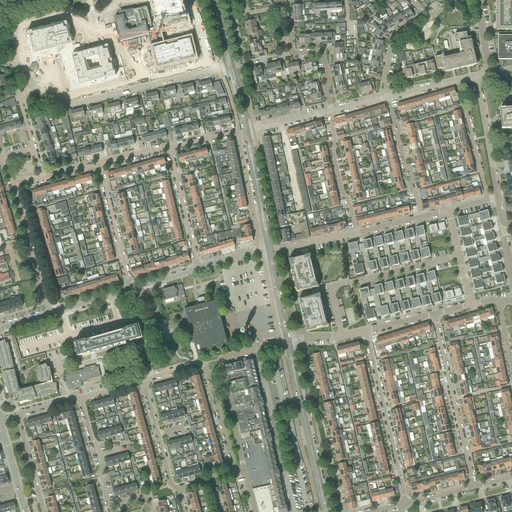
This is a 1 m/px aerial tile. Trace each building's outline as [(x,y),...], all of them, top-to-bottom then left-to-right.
[(153,4),(158,23),(160,23),(162,31),(189,24),(182,0),(157,0),(154,1),(155,4),(154,4),(153,4)] [(366,8),(366,7),(360,0),(356,0),(355,1),(360,8),(364,5),(366,8)] [(427,9),(432,6),(428,0),(426,0),(420,4),(423,9),(425,8),(425,9),(426,8),(427,9)] [(511,0),(495,0),(496,11),(496,12),(496,21),(496,27),(497,27),(498,30),(511,29),(511,0)] [(356,11),(360,8),(355,1),(350,4),(351,5),(350,6),(350,7),(349,8),(350,15),(353,15),(356,14),(356,11)] [(147,25),(151,24),(147,7),(134,10),(134,13),(114,18),(120,42),(149,34),(147,25)] [(414,13),(411,8),(404,12),(409,19),(409,20),(414,17),(413,14),(414,14),(414,13)] [(406,21),(409,19),(404,12),(400,15),(405,23),(407,22),(406,21)] [(400,15),(399,15),(398,13),(394,15),(400,25),(402,23),(403,24),(405,23),(400,15)] [(259,21),(259,20),(258,15),(248,17),(249,21),(245,22),(246,29),(257,27),(256,22),(259,21)] [(397,27),(400,25),(394,15),(389,18),(389,19),(391,21),(396,29),(398,28),(397,27)] [(297,25),(303,25),(303,16),(302,16),(291,17),(291,19),(294,19),(294,22),(297,22),(297,25)] [(391,21),(389,19),(389,18),(383,22),(386,24),(389,28),(390,31),(393,29),(394,30),(396,29),(391,21)] [(389,28),(386,24),(383,22),(383,23),(381,26),(380,25),(377,30),(386,35),(387,34),(386,33),(388,30),(387,30),(389,28)] [(26,33),(26,34),(28,41),(29,47),(30,47),(31,54),(32,55),(39,53),(40,53),(47,51),(54,49),(55,49),(62,47),(63,47),(67,46),(70,45),(70,44),(68,37),(68,36),(68,37),(67,34),(67,33),(67,31),(65,26),(65,24),(65,23),(64,23),(62,24),(61,24),(59,24),(57,25),(56,25),(54,26),(52,26),(51,26),(49,27),(47,28),(46,28),(44,28),(42,29),(41,29),(39,30),(37,30),(36,30),(34,31),(32,32),(31,32),(29,32),(27,33),(26,33)] [(261,31),(258,31),(257,27),(246,29),(248,36),(253,35),(253,36),(253,38),(263,36),(261,31)] [(377,30),(375,29),(372,33),(374,35),(372,38),(376,40),(380,41),(381,39),(383,36),(384,37),(386,35),(377,30)] [(334,33),(331,33),(326,33),(326,44),(333,44),(335,41),(334,33)] [(469,33),(468,33),(454,35),(455,43),(459,43),(461,50),(462,50),(464,55),(444,60),(443,56),(434,58),(435,60),(433,60),(435,70),(437,70),(438,74),(477,65),(477,64),(478,64),(478,63),(479,63),(479,62),(478,61),(477,60),(476,60),(473,48),(474,48),(474,47),(473,48),(471,35),(471,34),(470,34),(470,33),(469,33)] [(299,46),(305,45),(304,35),(299,35),(299,40),(296,40),(297,44),(299,44),(299,46)] [(511,35),(498,36),(498,60),(511,59),(511,35)] [(260,42),(264,41),(263,36),(253,38),(253,39),(254,39),(254,41),(249,42),(251,48),(261,46),(260,42)] [(190,37),(152,47),(157,68),(196,58),(190,37)] [(376,40),(372,38),(371,44),(371,45),(374,45),(384,48),(385,46),(383,45),(382,45),(383,42),(380,41),(376,40)] [(335,47),(333,47),(333,49),(343,49),(345,49),(345,40),(339,41),(335,41),(336,44),(335,44),(335,47)] [(108,45),(72,55),(80,85),(116,76),(108,45)] [(384,48),(374,45),(371,45),(370,50),(383,53),(384,48)] [(266,50),(262,51),(261,46),(251,48),(252,55),(257,54),(258,58),(267,56),(266,50)] [(382,58),(383,53),(370,50),(373,51),(372,56),(382,58)] [(311,68),(309,58),(307,59),(307,60),(304,61),(305,65),(302,65),(303,71),(306,71),(306,72),(312,71),(311,68)] [(433,60),(435,60),(434,58),(435,60),(426,62),(429,72),(433,71),(433,72),(436,72),(435,70),(433,60)] [(302,65),(299,66),(298,61),(292,62),(295,75),(301,74),(301,72),(303,71),(302,65)] [(274,63),(273,64),(276,74),(276,77),(281,76),(281,79),(283,80),(287,79),(286,75),(285,69),(284,68),(281,68),(280,63),(280,62),(276,63),(276,62),(273,63),(274,63)] [(295,75),(292,62),(290,63),(290,64),(287,65),(288,68),(285,69),(286,75),(289,75),(289,73),(294,72),(295,75)] [(425,73),(429,72),(426,62),(420,63),(423,75),(425,74),(425,73)] [(344,64),(343,65),(342,63),(340,63),(334,64),(334,66),(333,67),(334,72),(342,71),(341,68),(344,67),(344,64)] [(420,76),(423,75),(420,63),(413,65),(416,75),(420,74),(420,76)] [(271,75),(276,74),(273,64),(266,65),(268,71),(265,72),(267,80),(271,79),(271,75)] [(412,76),(416,75),(413,65),(407,67),(410,78),(412,77),(412,76)] [(254,68),(254,70),(256,79),(261,78),(261,81),(267,80),(265,72),(264,70),(261,70),(261,66),(256,67),(256,66),(254,67),(254,68)] [(369,67),(366,66),(366,69),(369,70),(367,75),(375,77),(376,74),(377,70),(379,71),(379,69),(369,67)] [(407,79),(410,78),(407,67),(403,67),(402,73),(402,74),(401,74),(401,75),(401,76),(401,77),(402,77),(402,78),(403,78),(404,78),(404,77),(407,77),(407,79)] [(250,71),(249,72),(249,73),(250,78),(251,82),(252,85),(251,85),(252,89),(254,89),(256,88),(255,84),(257,84),(256,79),(254,70),(250,71)] [(343,76),(346,75),(345,70),(342,71),(334,72),(333,73),(334,78),(343,76)] [(318,82),(320,82),(320,79),(313,80),(309,81),(308,82),(308,85),(306,85),(308,90),(321,88),(320,85),(319,86),(318,82)] [(349,85),(348,80),(344,81),(335,83),(336,88),(346,86),(349,85)] [(371,87),(374,86),(373,80),(368,81),(368,82),(364,83),(366,93),(369,92),(368,91),(372,90),(371,87)] [(211,81),(205,82),(207,90),(207,93),(215,91),(216,92),(217,96),(224,94),(219,81),(215,83),(211,83),(211,81)] [(199,86),(196,87),(198,93),(202,92),(201,91),(207,90),(205,82),(199,84),(199,86)] [(365,93),(366,93),(364,83),(359,85),(359,83),(355,84),(357,90),(360,89),(361,93),(364,92),(365,93)] [(193,84),(187,85),(189,97),(190,96),(189,95),(198,93),(196,87),(194,88),(193,84)] [(181,89),(178,90),(180,96),(181,99),(189,97),(187,85),(181,87),(181,89)] [(351,91),(347,92),(346,86),(336,88),(337,90),(338,90),(339,94),(342,93),(343,96),(351,94),(351,91)] [(175,87),(169,88),(171,96),(171,99),(177,98),(177,97),(180,96),(178,90),(176,90),(175,87)] [(163,93),(161,94),(162,101),(171,99),(171,96),(169,88),(163,90),(163,93)] [(157,92),(151,94),(154,105),(156,105),(155,101),(158,100),(159,101),(162,101),(161,94),(158,95),(157,92)] [(321,99),(320,93),(312,95),(313,100),(311,100),(311,104),(322,101),(321,99)] [(146,99),(143,99),(144,106),(148,105),(148,107),(151,106),(154,105),(151,94),(145,95),(146,99)] [(5,106),(14,102),(13,98),(2,103),(3,107),(5,106)] [(137,98),(131,99),(133,107),(134,111),(139,110),(139,109),(142,108),(141,107),(142,106),(141,100),(138,101),(137,98)] [(417,109),(423,108),(420,98),(414,100),(417,109)] [(126,103),(123,104),(125,112),(126,111),(127,113),(134,111),(133,107),(131,99),(125,101),(126,103)] [(300,108),(299,103),(298,99),(292,100),(293,102),(292,103),(294,109),(300,108)] [(411,111),(417,109),(414,100),(409,101),(411,111)] [(287,104),(286,101),(281,103),(283,114),(289,112),(287,104)] [(406,112),(411,111),(409,101),(403,103),(406,112)] [(119,102),(113,104),(116,115),(125,113),(125,112),(123,104),(120,105),(119,102)] [(257,106),(254,107),(255,110),(256,116),(259,115),(260,117),(266,116),(264,109),(263,107),(265,107),(263,102),(261,102),(262,107),(261,107),(258,108),(257,106)] [(209,105),(208,103),(198,105),(200,111),(210,109),(209,105)] [(406,113),(406,112),(403,103),(397,105),(399,111),(405,110),(406,113)] [(108,108),(105,108),(107,120),(108,120),(106,115),(110,114),(109,113),(115,112),(116,115),(113,104),(107,105),(108,108)] [(275,104),(271,105),(271,104),(269,104),(270,108),(271,115),(272,116),(275,116),(275,114),(277,113),(275,107),(275,104)] [(101,105),(95,107),(97,115),(98,118),(103,117),(104,121),(107,120),(105,108),(102,109),(101,105)] [(387,107),(385,107),(384,105),(378,107),(381,116),(389,113),(387,107)] [(90,111),(87,111),(88,118),(92,117),(92,116),(94,115),(95,120),(98,119),(98,118),(97,115),(95,107),(89,108),(90,111)] [(375,117),(381,116),(378,107),(373,108),(375,117)] [(83,108),(77,110),(79,117),(84,116),(85,119),(88,118),(87,111),(84,112),(83,108)] [(375,117),(373,108),(367,110),(370,120),(375,118),(375,117)] [(501,120),(498,120),(498,121),(501,121),(502,129),(501,129),(501,130),(511,128),(511,108),(506,109),(505,108),(500,109),(501,120)] [(72,114),(69,114),(71,123),(74,123),(75,123),(77,123),(78,122),(80,121),(79,117),(77,110),(71,111),(72,114)] [(364,121),(370,120),(367,110),(361,112),(363,119),(364,121)] [(453,112),(455,120),(462,119),(460,111),(453,112)] [(225,124),(231,122),(229,113),(222,114),(223,114),(225,124)] [(214,126),(219,125),(217,115),(211,116),(212,119),(214,126)] [(46,116),(37,119),(39,125),(45,123),(49,122),(48,119),(47,119),(46,116)] [(400,118),(402,124),(408,122),(407,116),(400,118)] [(12,117),(6,118),(7,122),(10,131),(15,129),(13,119),(12,119),(12,117)] [(15,129),(21,128),(18,117),(13,119),(15,129)] [(345,117),(339,118),(341,125),(342,128),(345,127),(345,128),(348,127),(346,124),(347,123),(345,117)] [(144,118),(134,120),(135,126),(145,123),(145,122),(144,118)] [(339,118),(333,120),(335,127),(335,129),(339,128),(339,129),(342,128),(341,125),(339,118)] [(453,127),(463,125),(462,119),(455,120),(452,121),(453,127)] [(197,123),(196,120),(191,122),(193,131),(199,130),(197,123)] [(179,121),(172,122),(173,126),(174,125),(175,130),(175,132),(176,135),(178,134),(178,135),(179,136),(181,135),(182,135),(179,124),(179,121)] [(322,124),(321,121),(315,123),(318,132),(325,130),(324,124),(322,124)] [(4,132),(10,131),(7,122),(2,123),(4,132)] [(418,122),(406,125),(408,133),(418,131),(420,130),(418,122)] [(318,132),(315,123),(309,124),(312,135),(315,134),(315,133),(318,132)] [(312,135),(309,124),(304,126),(306,132),(308,131),(310,136),(312,135)] [(455,133),(464,130),(463,125),(453,127),(455,133)] [(298,128),(300,134),(301,136),(306,134),(306,132),(304,126),(298,128)] [(42,136),(52,133),(51,127),(49,128),(40,131),(42,136)] [(384,138),(391,136),(389,128),(385,129),(381,130),(382,133),(383,133),(384,138)] [(296,141),(294,136),(293,129),(287,131),(289,139),(292,138),(293,142),(296,141)] [(456,138),(466,136),(464,130),(455,133),(456,138)] [(343,131),(336,133),(336,135),(337,139),(345,137),(344,135),(343,131)] [(372,135),(380,133),(380,131),(368,133),(369,134),(367,134),(369,142),(381,139),(381,137),(373,139),(372,135)] [(417,132),(418,132),(418,131),(408,133),(409,139),(419,137),(417,132)] [(44,142),(54,139),(52,133),(42,136),(44,142)] [(128,136),(126,136),(127,139),(128,146),(134,145),(133,140),(132,135),(128,136)] [(281,141),(281,140),(280,135),(262,138),(263,145),(281,141)] [(455,145),(467,142),(466,136),(456,138),(455,139),(453,139),(455,145)] [(117,149),(123,147),(121,138),(114,139),(115,139),(117,149)] [(44,142),(45,147),(56,144),(54,139),(44,142)] [(111,150),(117,149),(115,139),(114,139),(105,141),(106,149),(111,148),(111,150)] [(350,141),(347,142),(346,139),(343,140),(344,148),(354,146),(351,147),(350,141)] [(377,140),(381,139),(369,142),(368,142),(369,147),(378,145),(377,140)] [(278,142),(281,141),(263,145),(265,151),(278,148),(278,145),(274,146),(273,143),(278,142)] [(412,150),(421,148),(420,142),(410,145),(412,150)] [(458,150),(469,147),(467,142),(455,145),(455,147),(457,147),(458,150)] [(95,146),(94,143),(88,145),(91,155),(96,153),(95,146)] [(320,153),(327,152),(325,143),(321,144),(322,147),(319,148),(320,153)] [(56,144),(45,147),(47,153),(59,149),(58,147),(57,147),(56,144)] [(210,150),(210,151),(209,147),(200,149),(202,156),(208,155),(209,158),(212,157),(210,150)] [(215,158),(236,154),(234,147),(227,149),(216,151),(213,152),(215,158)] [(278,148),(265,151),(266,157),(275,155),(278,154),(277,151),(273,152),(272,149),(277,148),(278,148)] [(413,156),(423,154),(421,148),(412,150),(410,151),(412,157),(413,156)] [(59,149),(47,153),(49,158),(58,155),(58,153),(60,152),(59,149)] [(203,159),(202,156),(200,149),(195,151),(196,157),(197,160),(203,159)] [(197,160),(196,157),(195,151),(189,153),(191,159),(192,162),(197,160)] [(387,161),(396,159),(395,153),(385,155),(387,161)] [(459,161),(471,158),(470,153),(460,155),(457,156),(459,161)] [(511,153),(502,155),(503,162),(511,160),(511,153)] [(216,164),(237,160),(236,154),(215,158),(216,164)] [(415,162),(424,159),(423,154),(413,156),(415,162)] [(59,155),(59,156),(58,155),(49,158),(50,164),(61,161),(60,158),(59,155)] [(161,168),(166,166),(164,157),(158,159),(161,168)] [(319,165),(330,163),(328,157),(322,159),(319,160),(322,159),(322,162),(317,163),(318,166),(319,166),(319,165)] [(462,167),(473,164),(471,158),(459,161),(459,162),(461,161),(462,167)] [(155,170),(161,168),(158,159),(152,160),(155,170)] [(388,167),(398,165),(396,159),(387,161),(388,167)] [(421,161),(424,160),(424,159),(415,162),(416,168),(432,164),(431,160),(423,162),(423,163),(422,163),(421,161)] [(149,171),(155,170),(152,160),(147,162),(149,171)] [(227,168),(238,166),(237,160),(216,164),(218,170),(222,169),(221,164),(226,163),(227,168)] [(504,168),(511,166),(511,160),(503,162),(504,168)] [(275,161),(277,161),(267,163),(268,169),(275,167),(275,165),(275,161)] [(144,173),(149,171),(147,162),(141,163),(144,173)] [(144,173),(141,163),(135,165),(137,172),(138,176),(144,174),(144,173)] [(427,165),(432,164),(416,168),(418,173),(428,171),(427,165)] [(462,167),(453,169),(454,173),(460,171),(460,172),(461,176),(465,175),(475,173),(473,164),(462,167)] [(269,175),(287,171),(286,165),(281,166),(275,167),(268,169),(269,175)] [(219,176),(239,172),(238,166),(227,168),(227,169),(222,170),(222,169),(218,170),(219,176)] [(132,176),(132,173),(130,167),(124,168),(126,175),(127,178),(132,176)] [(359,169),(361,169),(361,168),(350,171),(351,177),(360,175),(359,169)] [(320,177),(332,174),(331,169),(324,170),(324,171),(321,171),(322,175),(319,175),(320,177)] [(119,170),(113,171),(115,178),(116,181),(121,179),(120,176),(119,170)] [(391,178),(401,176),(399,170),(390,173),(391,178)] [(116,181),(115,178),(113,171),(107,173),(110,183),(116,181)] [(284,174),(287,173),(287,171),(269,175),(271,181),(285,178),(284,174)] [(428,171),(418,173),(419,179),(429,176),(428,171)] [(226,181),(241,178),(239,172),(219,176),(221,182),(224,182),(226,181)] [(188,182),(194,181),(193,173),(186,174),(188,182)] [(90,174),(85,176),(87,182),(95,180),(94,176),(91,177),(90,174)] [(429,176),(419,179),(421,187),(425,186),(431,185),(429,176)] [(272,187),(289,183),(288,177),(285,178),(271,181),(272,187)] [(162,183),(159,183),(160,189),(161,189),(170,186),(168,178),(162,180),(162,183)] [(235,186),(242,184),(241,178),(226,181),(227,187),(235,186)] [(325,188),(335,186),(333,180),(324,182),(325,188)] [(354,188),(363,186),(362,180),(352,182),(354,188)] [(62,182),(64,189),(65,192),(71,190),(70,189),(68,181),(62,182)] [(400,191),(404,190),(402,181),(395,183),(397,189),(399,188),(400,191)] [(285,185),(289,184),(289,183),(272,187),(273,193),(286,190),(285,185)] [(233,193),(243,191),(242,184),(235,186),(235,190),(233,190),(233,193)] [(480,193),(483,192),(481,184),(478,184),(478,185),(472,187),(474,196),(480,195),(480,193)] [(191,194),(200,192),(203,191),(201,185),(199,186),(190,188),(191,194)] [(365,189),(364,189),(363,186),(354,188),(355,192),(353,193),(353,194),(366,191),(365,189)] [(45,187),(40,189),(43,199),(48,197),(48,196),(47,194),(45,187)] [(469,198),(474,196),(472,187),(466,188),(469,198)] [(43,202),(43,199),(40,189),(34,190),(35,193),(32,194),(33,198),(38,196),(40,203),(43,202)] [(425,192),(425,189),(419,190),(420,197),(427,195),(426,193),(425,193),(425,192)] [(286,190),(273,193),(274,199),(282,197),(282,194),(283,194),(285,194),(285,193),(288,193),(288,190),(286,190)] [(463,199),(462,193),(461,190),(455,191),(458,201),(463,199)] [(124,191),(117,192),(119,200),(129,198),(127,193),(124,193),(124,191)] [(365,192),(366,192),(366,191),(353,194),(355,194),(357,202),(366,200),(365,192)] [(90,202),(100,200),(98,192),(88,194),(90,202)] [(446,204),(444,194),(444,193),(441,194),(441,195),(438,196),(441,205),(446,204)] [(446,204),(452,202),(450,193),(444,194),(446,204)] [(282,197),(274,199),(275,205),(282,203),(288,202),(286,196),(283,197),(282,197)] [(435,207),(441,205),(438,196),(433,197),(435,207)] [(238,210),(246,208),(244,197),(236,199),(224,201),(228,215),(239,213),(238,210)] [(330,208),(339,206),(337,197),(328,199),(328,200),(331,199),(332,204),(329,205),(330,208)] [(430,208),(435,207),(433,197),(427,198),(428,201),(430,208)] [(121,206),(130,204),(129,198),(119,200),(121,206)] [(63,211),(68,210),(65,202),(58,204),(61,212),(63,211)] [(404,214),(410,213),(407,203),(402,205),(404,214)] [(130,204),(121,206),(122,212),(131,209),(132,209),(131,204),(130,204)] [(398,216),(404,214),(402,205),(396,206),(397,209),(398,216)] [(93,214),(103,211),(101,206),(95,207),(89,209),(90,214),(93,214)] [(398,216),(397,209),(396,206),(390,207),(391,210),(393,217),(398,216)] [(387,219),(385,212),(384,208),(379,210),(380,213),(381,220),(387,219)] [(44,211),(41,212),(41,209),(37,210),(39,218),(49,215),(48,212),(45,214),(44,211)] [(123,218),(133,215),(131,209),(122,212),(123,218)] [(278,217),(288,215),(290,215),(288,209),(284,209),(277,211),(278,217)] [(0,215),(1,218),(10,216),(9,210),(0,212),(0,215)] [(381,220),(380,213),(379,210),(373,211),(374,214),(376,221),(381,220)] [(487,211),(472,214),(473,219),(480,218),(481,224),(475,226),(488,223),(487,220),(490,219),(488,215),(489,215),(488,212),(487,211)] [(358,225),(364,224),(362,214),(356,216),(358,225)] [(457,218),(457,219),(458,222),(459,227),(462,226),(462,229),(475,226),(469,228),(467,221),(473,219),(472,214),(457,218)] [(41,224),(51,221),(49,215),(39,218),(41,224)] [(133,215),(123,218),(125,223),(135,221),(137,220),(136,215),(133,215)] [(168,223),(178,221),(177,215),(167,217),(164,218),(165,223),(168,223)] [(288,215),(278,217),(280,228),(285,227),(287,226),(286,221),(287,221),(288,220),(289,219),(288,215)] [(10,216),(1,218),(3,224),(5,223),(12,221),(10,216)] [(96,225),(105,223),(104,217),(94,219),(96,225)] [(346,228),(348,227),(345,218),(342,218),(343,219),(338,220),(340,230),(346,228)] [(249,222),(248,219),(237,221),(238,222),(239,229),(234,230),(235,231),(235,234),(242,233),(243,235),(245,235),(246,236),(249,235),(250,238),(249,238),(252,238),(251,234),(250,225),(249,225),(249,222)] [(50,221),(51,221),(41,224),(43,229),(52,227),(50,221)] [(133,227),(137,226),(135,221),(125,223),(126,229),(133,227)] [(309,237),(308,233),(306,222),(300,223),(302,233),(301,233),(301,234),(293,236),(292,234),(289,235),(288,229),(281,231),(283,243),(291,242),(290,242),(295,241),(309,237)] [(323,222),(321,222),(323,234),(329,232),(327,223),(326,223),(327,226),(324,226),(323,222)] [(429,226),(428,226),(430,234),(431,234),(433,233),(434,233),(438,232),(438,233),(438,234),(438,235),(439,235),(442,234),(443,235),(445,232),(445,231),(445,230),(446,230),(444,222),(432,225),(431,225),(429,226)] [(488,223),(475,226),(476,231),(483,229),(484,235),(478,236),(478,237),(490,234),(490,233),(490,230),(492,230),(492,227),(490,222),(488,223)] [(94,231),(107,228),(105,223),(96,225),(96,228),(93,229),(94,231)] [(206,226),(199,228),(201,236),(205,235),(211,234),(210,229),(211,229),(210,225),(209,225),(206,226)] [(316,228),(312,229),(311,225),(309,225),(312,237),(318,235),(316,228)] [(136,227),(137,227),(137,226),(133,227),(126,229),(128,234),(137,232),(136,227)] [(413,231),(416,244),(421,243),(419,237),(425,235),(423,226),(417,227),(415,228),(415,229),(416,231),(413,231)] [(462,229),(460,230),(461,235),(462,237),(464,237),(465,240),(478,237),(478,236),(471,238),(470,232),(476,231),(475,226),(462,229)] [(12,234),(15,233),(14,227),(7,229),(8,233),(9,237),(13,236),(12,234)] [(44,235),(54,232),(53,227),(52,227),(43,229),(44,235)] [(98,236),(108,234),(107,228),(94,231),(93,232),(94,237),(98,236)] [(402,234),(405,247),(410,245),(409,239),(414,238),(416,244),(413,231),(412,229),(407,230),(405,231),(405,233),(402,234)] [(237,243),(235,234),(235,231),(234,230),(216,235),(218,244),(220,250),(235,246),(234,244),(237,243)] [(56,235),(58,234),(57,231),(54,232),(44,235),(46,240),(52,239),(52,236),(53,237),(54,237),(55,236),(56,235)] [(392,236),(392,237),(395,249),(400,248),(399,245),(404,243),(405,247),(402,234),(402,231),(396,233),(394,233),(394,234),(395,236),(392,236)] [(138,232),(137,232),(128,234),(129,240),(139,238),(138,232)] [(173,242),(178,241),(183,240),(181,232),(174,233),(171,234),(173,242)] [(245,235),(243,235),(242,233),(235,234),(237,243),(253,240),(252,238),(249,238),(250,238),(249,235),(246,236),(245,235)] [(492,241),(495,240),(493,233),(490,233),(490,234),(478,237),(479,241),(485,239),(487,245),(493,244),(492,241)] [(108,234),(98,236),(99,242),(110,240),(108,234)] [(381,239),(384,252),(389,251),(388,244),(393,243),(395,249),(392,237),(392,236),(391,234),(386,235),(384,236),(384,238),(381,239)] [(220,250),(218,244),(216,235),(206,237),(207,241),(211,253),(220,250)] [(371,242),(372,248),(374,254),(379,253),(377,247),(383,245),(384,252),(381,239),(381,236),(376,238),(373,238),(373,239),(374,241),(371,242)] [(137,244),(142,243),(141,237),(139,238),(129,240),(130,246),(137,244)] [(472,243),(479,241),(478,237),(465,240),(462,240),(464,248),(467,247),(467,250),(474,249),(472,243)] [(52,239),(46,240),(47,246),(54,244),(57,244),(55,238),(52,239)] [(371,242),(370,239),(363,241),(363,244),(360,244),(362,251),(363,257),(368,256),(367,249),(372,248),(374,254),(372,248),(371,242)] [(201,244),(198,245),(198,246),(201,256),(211,253),(207,241),(204,242),(201,243),(201,244)] [(137,244),(130,246),(133,254),(143,252),(141,243),(142,243),(137,244)] [(360,244),(357,245),(357,243),(352,244),(349,244),(349,245),(348,245),(352,260),(356,259),(355,252),(362,251),(363,257),(362,251),(360,244)] [(421,243),(416,244),(419,257),(422,256),(422,258),(423,259),(425,258),(430,257),(428,248),(422,249),(421,243)] [(495,251),(497,251),(495,243),(493,244),(487,245),(480,247),(481,252),(488,250),(489,256),(495,254),(495,251)] [(49,252),(58,249),(57,244),(54,244),(47,246),(49,252)] [(410,245),(405,247),(408,259),(409,259),(411,259),(412,261),(415,261),(420,259),(419,257),(416,244),(417,250),(416,250),(417,251),(412,252),(410,245)] [(102,253),(112,251),(111,245),(101,248),(102,253)] [(400,248),(395,249),(398,262),(401,261),(402,263),(402,264),(404,263),(409,262),(409,259),(408,259),(405,247),(407,253),(406,253),(401,254),(400,248)] [(475,253),(481,252),(480,247),(474,249),(467,250),(465,251),(467,258),(469,258),(470,261),(476,259),(475,253)] [(51,258),(60,255),(58,249),(49,252),(51,258)] [(389,251),(384,252),(387,264),(388,264),(391,264),(391,266),(394,266),(399,264),(398,262),(395,249),(396,255),(396,256),(391,257),(389,251)] [(188,254),(189,254),(188,250),(183,251),(181,252),(182,255),(183,262),(189,260),(188,254)] [(102,253),(104,262),(114,259),(112,251),(102,253)] [(183,262),(182,255),(181,252),(175,254),(178,263),(183,262)] [(379,253),(374,254),(375,261),(377,267),(380,266),(381,268),(381,269),(383,268),(388,267),(388,264),(387,264),(384,252),(386,258),(385,258),(380,259),(379,253)] [(318,287),(314,267),(310,254),(304,255),(303,255),(301,256),(298,256),(298,257),(289,259),(288,259),(289,260),(296,291),(297,292),(306,290),(307,290),(309,289),(312,289),(312,288),(318,287)] [(377,267),(375,261),(374,254),(375,261),(370,262),(368,256),(363,257),(366,270),(370,269),(370,271),(378,270),(377,267)] [(497,262),(500,261),(498,254),(495,254),(489,256),(483,257),(484,262),(491,260),(492,266),(498,265),(497,262)] [(52,263),(62,260),(60,255),(51,258),(52,263)] [(88,257),(84,258),(86,268),(94,265),(93,262),(90,263),(88,257)] [(167,267),(165,260),(164,257),(158,259),(161,268),(167,267)] [(170,258),(165,260),(164,257),(165,260),(167,267),(172,265),(170,258)] [(356,259),(352,260),(353,266),(354,268),(355,275),(356,275),(360,274),(364,273),(363,270),(366,270),(363,257),(365,263),(361,264),(358,265),(356,259)] [(477,264),(484,262),(483,257),(476,259),(470,261),(467,261),(469,269),(472,268),(473,271),(479,270),(477,264)] [(158,259),(153,261),(156,270),(161,268),(158,259)] [(54,269),(65,265),(64,260),(62,260),(52,263),(54,269)] [(81,270),(85,269),(82,260),(77,262),(78,262),(81,270)] [(153,261),(152,260),(150,261),(151,264),(148,265),(150,272),(150,273),(156,271),(156,270),(153,261)] [(143,267),(142,267),(142,264),(136,266),(139,275),(145,273),(143,267)] [(500,272),(502,272),(501,264),(498,265),(492,266),(485,268),(487,273),(493,271),(495,277),(501,275),(500,272)] [(64,266),(65,266),(65,265),(54,269),(56,277),(67,274),(64,266)] [(133,277),(139,275),(136,266),(130,268),(133,277)] [(9,273),(8,268),(0,270),(0,273),(0,274),(0,278),(8,276),(8,274),(9,273)] [(480,274),(487,273),(485,268),(479,270),(473,271),(470,272),(472,279),(475,279),(475,282),(481,280),(480,274)] [(114,275),(111,276),(113,283),(119,281),(117,277),(121,276),(120,271),(115,273),(114,273),(114,275)] [(424,277),(427,289),(432,288),(430,282),(436,280),(435,278),(435,276),(434,271),(429,273),(426,273),(426,274),(427,276),(424,277)] [(107,285),(113,283),(110,273),(111,276),(105,278),(105,275),(104,275),(107,285)] [(413,279),(416,292),(421,291),(420,284),(425,283),(427,289),(424,277),(423,274),(418,275),(416,276),(416,278),(413,279)] [(102,286),(107,285),(104,275),(99,277),(99,280),(102,286)] [(501,275),(488,279),(489,283),(493,282),(493,286),(496,285),(497,287),(497,288),(503,286),(502,283),(505,282),(505,280),(503,275),(501,275)] [(10,279),(9,279),(8,276),(0,278),(0,283),(3,283),(4,287),(12,284),(11,279),(10,279)] [(102,286),(99,280),(99,277),(93,279),(94,281),(96,288),(102,286)] [(403,282),(406,294),(411,293),(409,287),(415,286),(416,292),(413,279),(413,277),(408,278),(405,278),(405,279),(406,281),(403,282)] [(393,284),(392,284),(395,297),(400,296),(399,290),(404,288),(406,294),(403,282),(402,279),(397,280),(395,281),(395,282),(395,284),(393,284)] [(475,282),(473,282),(474,287),(475,290),(477,289),(478,292),(484,291),(482,285),(489,283),(488,279),(475,282)] [(88,280),(82,282),(83,285),(85,291),(88,291),(89,291),(90,291),(91,290),(90,290),(88,283),(88,280)] [(382,287),(383,293),(385,300),(390,298),(388,292),(394,291),(395,297),(392,284),(393,284),(392,282),(387,283),(384,284),(385,286),(382,287)] [(79,293),(77,286),(76,283),(71,285),(72,288),(74,295),(77,294),(77,295),(80,294),(79,293)] [(182,289),(183,288),(182,284),(162,290),(165,301),(177,297),(179,296),(187,326),(220,317),(216,300),(188,308),(183,291),(182,291),(182,289)] [(382,287),(381,284),(374,286),(374,289),(371,290),(373,296),(374,302),(379,301),(378,295),(383,293),(385,300),(383,293),(382,287)] [(445,292),(444,292),(446,300),(447,300),(449,299),(450,299),(462,296),(460,288),(459,288),(459,287),(455,285),(455,286),(455,287),(449,288),(450,290),(450,291),(445,292)] [(371,290),(368,290),(368,288),(363,289),(363,288),(360,289),(360,290),(359,290),(363,305),(367,304),(366,298),(373,296),(371,290)] [(432,288),(427,289),(430,302),(433,301),(434,303),(434,304),(436,303),(441,302),(440,298),(440,295),(439,293),(433,294),(432,288)] [(421,291),(416,292),(420,305),(423,304),(423,306),(426,306),(431,305),(430,302),(427,289),(428,296),(423,297),(421,291)] [(411,293),(406,294),(409,307),(412,306),(413,308),(413,309),(415,308),(420,307),(420,305),(416,292),(418,298),(417,298),(412,300),(411,293)] [(307,332),(309,331),(316,329),(316,330),(319,329),(322,329),(322,328),(328,326),(320,294),(313,295),(313,294),(311,296),(308,296),(308,297),(298,299),(298,300),(306,331),(306,332),(307,332)] [(400,296),(395,297),(399,310),(402,309),(402,311),(402,312),(405,311),(410,310),(409,307),(406,294),(407,301),(402,302),(400,296)] [(21,296),(14,298),(15,299),(17,308),(22,307),(21,304),(23,303),(21,296)] [(390,298),(385,300),(388,312),(391,312),(392,314),(394,314),(399,312),(399,310),(395,297),(397,303),(396,303),(396,304),(391,305),(390,298)] [(389,315),(388,312),(385,300),(386,306),(381,307),(379,301),(374,302),(376,308),(378,315),(381,314),(381,317),(389,315)] [(375,316),(378,315),(376,308),(369,310),(367,304),(363,305),(367,320),(375,318),(375,316)] [(353,308),(345,309),(347,321),(354,320),(353,308)] [(488,317),(494,316),(491,308),(485,309),(485,311),(488,317)] [(485,311),(478,313),(480,319),(480,320),(481,322),(488,320),(488,317),(485,311)] [(470,313),(463,315),(464,317),(466,325),(473,323),(473,322),(473,321),(470,313)] [(471,313),(470,313),(473,321),(473,322),(475,321),(480,320),(480,319),(478,313),(471,315),(471,313)] [(223,319),(222,317),(221,318),(220,317),(187,326),(190,338),(193,337),(196,336),(200,335),(204,334),(212,332),(216,331),(220,330),(223,329),(223,330),(228,328),(228,327),(227,326),(226,325),(224,326),(222,319),(223,319)] [(459,328),(466,326),(466,325),(464,317),(456,319),(458,326),(459,326),(459,328)] [(451,328),(458,326),(456,319),(449,321),(451,328)] [(444,326),(441,327),(443,333),(446,332),(446,330),(451,328),(449,321),(449,320),(443,322),(444,326)] [(422,325),(425,335),(435,332),(432,325),(429,326),(428,323),(422,325)] [(86,339),(76,342),(79,356),(90,353),(90,352),(93,351),(94,351),(94,352),(127,342),(126,342),(127,341),(130,341),(141,338),(137,325),(126,328),(127,329),(123,330),(123,332),(121,332),(96,339),(91,341),(91,339),(89,340),(87,340),(86,339)] [(422,325),(416,327),(418,333),(419,336),(419,337),(425,335),(422,325)] [(416,327),(410,328),(414,338),(419,336),(418,333),(416,327)] [(226,329),(229,329),(228,328),(223,330),(223,329),(220,330),(216,331),(212,332),(204,334),(200,335),(196,336),(193,337),(190,338),(192,344),(194,343),(197,355),(228,347),(227,342),(229,341),(226,329)] [(410,328),(405,330),(408,340),(414,338),(410,328)] [(402,342),(408,340),(405,330),(399,332),(402,342)] [(396,344),(402,342),(399,332),(393,334),(396,344)] [(393,334),(387,335),(389,342),(390,346),(396,344),(393,334)] [(488,336),(486,336),(487,343),(490,342),(498,341),(499,341),(499,340),(497,334),(493,335),(488,336)] [(387,335),(382,337),(384,343),(385,347),(390,346),(389,342),(387,335)] [(377,343),(374,344),(377,351),(380,350),(379,349),(385,347),(384,343),(382,337),(376,339),(377,343)] [(7,345),(5,340),(2,341),(0,341),(0,359),(1,362),(1,365),(2,370),(3,372),(4,377),(5,380),(6,384),(7,387),(6,387),(8,391),(9,391),(9,392),(8,393),(9,396),(10,396),(10,399),(11,402),(13,403),(16,402),(16,403),(19,402),(23,401),(23,400),(24,400),(25,401),(29,400),(31,399),(36,398),(39,397),(43,396),(46,395),(50,394),(53,393),(58,392),(56,386),(57,386),(56,383),(51,384),(51,383),(47,384),(45,385),(41,386),(37,387),(34,388),(30,389),(27,390),(20,391),(18,390),(17,384),(16,384),(15,380),(16,380),(15,376),(14,376),(14,373),(13,369),(10,358),(10,355),(9,355),(8,351),(9,351),(7,345)] [(360,351),(361,351),(359,342),(351,344),(353,353),(357,352),(358,352),(359,352),(360,351)] [(451,350),(459,348),(458,342),(449,345),(450,351),(451,350)] [(352,353),(353,353),(351,344),(344,346),(346,353),(349,352),(349,354),(350,354),(351,354),(352,353)] [(344,346),(336,348),(337,350),(337,353),(338,355),(346,353),(344,346)] [(425,356),(435,354),(434,348),(428,349),(428,352),(425,353),(425,356)] [(459,349),(460,349),(459,348),(451,350),(452,357),(460,355),(459,349)] [(314,360),(324,358),(323,352),(313,355),(314,360)] [(43,356),(45,355),(45,353),(21,360),(22,361),(22,363),(19,364),(20,367),(22,366),(22,365),(24,365),(24,366),(27,366),(27,365),(30,364),(30,365),(37,363),(37,362),(40,362),(43,361),(42,360),(44,359),(43,356)] [(501,353),(502,353),(493,355),(494,359),(491,360),(491,362),(502,360),(501,353)] [(461,359),(464,358),(463,354),(460,355),(452,357),(454,363),(462,361),(461,359)] [(232,364),(225,366),(227,375),(227,376),(255,370),(255,369),(252,357),(249,358),(244,359),(244,360),(244,361),(242,362),(241,362),(235,363),(234,363),(234,364),(235,364),(233,364),(232,364)] [(315,366),(326,364),(324,358),(314,360),(315,366)] [(492,368),(503,366),(502,360),(491,362),(492,368)] [(455,370),(463,368),(462,361),(454,363),(455,370)] [(356,370),(365,368),(363,362),(355,364),(356,370)] [(44,365),(38,367),(38,370),(39,371),(39,374),(39,375),(40,378),(40,379),(41,382),(47,381),(47,382),(50,382),(49,376),(50,376),(49,369),(48,369),(48,367),(47,364),(44,365)] [(326,364),(315,366),(317,372),(327,369),(326,364)] [(97,367),(96,367),(95,365),(84,368),(84,369),(65,374),(67,382),(66,382),(68,390),(82,386),(81,382),(83,382),(83,383),(88,382),(88,380),(100,377),(97,367)] [(429,373),(439,371),(438,365),(428,367),(429,373)] [(358,376),(366,375),(365,368),(356,370),(358,376)] [(457,376),(465,374),(463,368),(455,370),(457,376)] [(328,375),(327,369),(317,372),(318,377),(328,375)] [(246,378),(256,376),(255,370),(227,376),(228,379),(244,376),(244,379),(246,379),(246,378)] [(385,378),(395,376),(394,370),(384,372),(385,378)] [(427,382),(437,379),(436,374),(426,376),(427,382)] [(458,382),(466,381),(465,374),(457,376),(458,382)] [(190,384),(200,381),(199,375),(189,378),(190,384)] [(319,383),(330,381),(328,375),(318,377),(319,383)] [(359,383),(368,381),(366,375),(358,376),(359,383)] [(232,393),(259,387),(256,376),(246,378),(246,379),(244,379),(245,379),(230,382),(232,393)] [(506,379),(506,378),(498,380),(498,381),(499,387),(508,385),(506,379)] [(427,388),(439,385),(437,379),(427,382),(426,382),(427,388)] [(466,381),(458,382),(460,389),(468,387),(471,386),(469,380),(466,381)] [(321,389),(331,386),(330,381),(319,383),(321,389)] [(361,389),(369,387),(368,381),(359,383),(361,389)] [(172,390),(170,382),(164,383),(166,390),(172,389),(172,390)] [(332,392),(331,386),(321,389),(322,395),(329,393),(332,392)] [(248,396),(260,393),(259,387),(232,393),(233,399),(248,396)] [(362,396),(370,394),(369,387),(361,389),(362,396)] [(389,395),(399,393),(398,387),(388,389),(389,395)] [(461,396),(472,393),(470,387),(468,388),(468,387),(460,389),(461,396)] [(498,398),(510,395),(509,389),(504,390),(486,394),(487,399),(490,398),(489,396),(497,394),(498,398)] [(440,392),(441,392),(441,391),(433,392),(433,393),(430,393),(431,399),(441,396),(442,396),(443,395),(442,393),(441,393),(440,393),(440,392)] [(197,397),(194,398),(195,400),(198,400),(205,398),(203,392),(196,394),(197,397)] [(323,401),(334,398),(332,392),(329,393),(322,395),(323,401)] [(262,398),(261,398),(260,393),(248,396),(233,399),(234,404),(234,405),(235,412),(236,412),(263,406),(264,406),(262,398)] [(364,402),(372,400),(370,394),(362,396),(364,402)] [(509,396),(510,396),(510,395),(498,398),(499,398),(500,404),(511,402),(509,396)] [(467,398),(462,400),(464,406),(471,404),(471,401),(473,400),(472,397),(467,398)] [(392,406),(402,404),(401,398),(390,400),(392,406)] [(325,410),(335,407),(334,400),(330,401),(331,402),(324,404),(325,410)] [(364,402),(361,403),(362,409),(365,409),(373,407),(372,400),(364,402)] [(433,410),(444,408),(442,402),(432,404),(433,410)] [(501,404),(500,404),(501,410),(511,408),(511,402),(501,404)] [(472,405),(474,404),(474,403),(471,404),(464,406),(465,412),(473,410),(472,405)] [(237,418),(264,411),(263,406),(236,412),(237,414),(237,417),(237,418)] [(327,415),(337,413),(335,407),(325,410),(327,415)] [(367,415),(375,413),(373,407),(365,409),(367,415)] [(503,416),(511,414),(511,408),(501,410),(503,416)] [(134,411),(131,412),(132,418),(136,417),(142,415),(141,409),(134,411)] [(172,412),(171,410),(165,411),(168,421),(174,419),(172,412)] [(467,419),(474,417),(473,410),(465,412),(467,419)] [(238,423),(265,417),(264,411),(237,418),(238,423)] [(334,417),(338,416),(337,413),(327,415),(328,421),(335,419),(334,417)] [(368,422),(376,420),(375,413),(367,415),(368,422)] [(436,422),(446,419),(445,413),(435,416),(436,422)] [(395,422),(405,419),(404,414),(394,416),(395,422)] [(504,423),(511,421),(511,414),(503,416),(504,423)] [(134,423),(136,423),(144,421),(142,415),(136,417),(136,419),(134,420),(134,423)] [(239,429),(267,422),(265,417),(238,423),(239,429)] [(329,427),(340,424),(338,419),(335,419),(328,421),(329,427)] [(446,419),(436,422),(437,424),(437,427),(448,425),(446,419)] [(203,429),(213,426),(211,420),(204,422),(204,423),(201,423),(203,429)] [(508,429),(511,427),(511,421),(504,423),(503,423),(505,429),(508,428),(508,429)] [(241,434),(268,428),(267,422),(239,429),(241,434)] [(371,431),(379,429),(377,423),(369,425),(371,431)] [(470,432),(477,430),(476,423),(468,425),(470,432)] [(407,425),(406,425),(397,427),(398,433),(408,431),(407,425)] [(449,427),(448,427),(448,425),(437,427),(439,433),(450,430),(450,427),(449,427)] [(270,434),(269,434),(268,428),(241,434),(242,440),(270,434)] [(372,437),(380,436),(379,429),(371,431),(372,437)] [(332,438),(342,436),(341,430),(331,432),(332,438)] [(481,433),(478,434),(477,430),(470,432),(471,438),(481,436),(481,433)] [(409,434),(408,431),(398,433),(399,439),(409,436),(409,434)] [(439,441),(451,438),(450,432),(438,435),(437,435),(438,439),(439,441)] [(242,448),(272,441),(270,434),(242,440),(243,442),(241,442),(242,448)] [(380,436),(372,437),(374,444),(382,442),(383,442),(382,439),(382,438),(382,437),(381,436),(381,435),(380,436)] [(410,442),(415,441),(413,435),(409,436),(399,439),(401,444),(410,442)] [(342,436),(332,438),(333,444),(344,441),(342,436)] [(481,443),(483,442),(481,436),(471,438),(473,445),(480,443),(481,443)] [(441,446),(452,444),(451,438),(439,441),(440,441),(441,446)] [(181,446),(179,439),(173,441),(176,450),(182,449),(181,446)] [(170,451),(176,450),(173,441),(167,442),(170,451)] [(271,441),(272,441),(242,448),(244,459),(274,452),(271,441)] [(383,448),(382,442),(374,444),(371,445),(372,448),(374,447),(375,450),(383,448)] [(481,443),(483,442),(481,443),(480,443),(473,445),(472,445),(473,451),(484,448),(484,445),(482,445),(481,443)] [(442,452),(453,449),(452,444),(441,446),(442,452)] [(335,449),(333,450),(334,451),(335,452),(336,455),(346,453),(345,447),(335,449)] [(413,447),(411,448),(411,447),(402,450),(403,455),(414,453),(413,447)] [(377,457),(385,455),(383,448),(375,450),(377,457)] [(42,452),(45,451),(35,453),(37,459),(44,457),(42,452)] [(278,470),(274,452),(244,459),(245,459),(245,463),(246,467),(251,484),(252,487),(260,485),(260,482),(280,477),(278,469),(278,470)] [(346,453),(349,452),(346,453),(336,455),(338,461),(344,459),(344,460),(348,460),(346,453)] [(414,453),(403,455),(405,461),(415,458),(414,453)] [(378,464),(386,462),(385,455),(377,457),(378,464)] [(411,460),(416,459),(415,458),(405,461),(406,467),(412,466),(411,460)] [(505,467),(511,466),(509,458),(503,460),(505,467)] [(493,460),(490,461),(492,471),(499,469),(497,461),(496,459),(493,460)] [(499,469),(505,467),(503,460),(497,461),(499,469)] [(490,461),(484,462),(484,464),(486,472),(492,471),(490,461)] [(377,470),(388,468),(386,462),(378,464),(375,464),(377,470)] [(486,473),(486,472),(484,464),(478,466),(480,474),(482,474),(482,475),(485,475),(485,473),(486,473)] [(147,474),(158,471),(156,466),(149,468),(146,469),(147,474)] [(340,470),(341,476),(352,473),(350,467),(346,468),(340,470)] [(464,476),(467,475),(465,467),(456,470),(458,480),(459,481),(459,480),(461,479),(461,480),(461,481),(464,480),(465,479),(464,476)] [(381,476),(389,474),(388,468),(377,470),(377,471),(380,470),(381,476)] [(456,470),(450,471),(452,481),(458,480),(456,470)] [(158,471),(147,474),(147,475),(148,474),(149,480),(153,479),(159,477),(158,471)] [(447,483),(452,481),(450,471),(444,473),(447,483)] [(352,473),(341,476),(342,481),(349,480),(353,479),(352,474),(352,473)] [(441,484),(447,483),(444,473),(438,474),(441,484)] [(435,486),(441,484),(438,474),(433,475),(435,486)] [(429,487),(435,486),(433,475),(427,477),(429,488),(429,487)] [(280,477),(260,482),(260,485),(269,483),(269,485),(281,483),(279,477),(280,477)] [(429,489),(429,488),(427,477),(421,478),(423,488),(424,490),(424,489),(426,489),(427,489),(429,489)] [(421,489),(423,488),(421,478),(415,480),(418,491),(421,491),(421,490),(421,489)] [(415,480),(410,481),(409,479),(405,480),(408,488),(411,488),(412,491),(414,491),(414,492),(415,492),(418,492),(418,491),(415,480)] [(364,488),(367,487),(366,482),(359,484),(359,485),(354,487),(354,485),(350,486),(350,485),(344,487),(345,493),(355,490),(364,488)] [(258,511),(286,505),(281,483),(269,485),(269,486),(257,488),(252,489),(258,511)] [(392,489),(385,490),(387,498),(394,496),(394,493),(397,493),(395,486),(392,487),(392,489)] [(346,498),(356,496),(355,490),(345,493),(346,498)] [(378,492),(377,490),(370,492),(372,502),(373,502),(374,502),(373,501),(380,499),(378,492)] [(380,499),(387,498),(385,490),(378,492),(380,499)] [(51,497),(47,498),(49,503),(55,502),(59,501),(58,495),(57,492),(57,491),(55,492),(50,493),(51,497)] [(89,498),(86,499),(88,505),(90,504),(98,502),(96,496),(89,498)] [(348,504),(358,502),(356,496),(346,498),(348,504)] [(509,502),(508,501),(507,496),(500,498),(503,508),(506,508),(507,511),(510,510),(511,511),(511,506),(510,507),(509,502)] [(349,510),(371,505),(370,499),(367,499),(358,502),(348,504),(349,510)] [(492,511),(496,511),(494,500),(490,500),(488,500),(488,501),(487,501),(489,511),(486,511),(485,511),(492,511)] [(472,511),(482,511),(480,503),(473,505),(474,509),(472,509),(472,511)]
